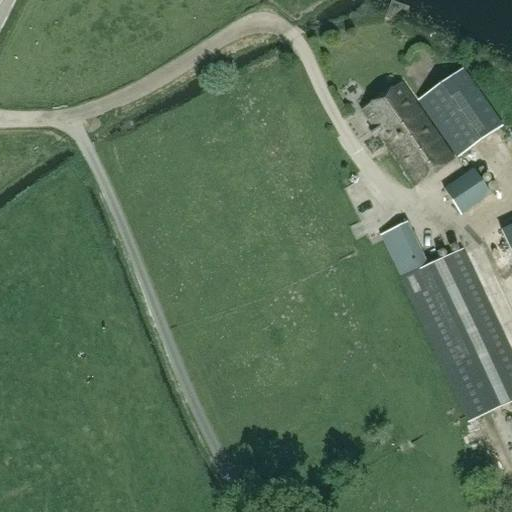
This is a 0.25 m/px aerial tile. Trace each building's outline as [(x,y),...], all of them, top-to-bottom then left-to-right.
[(418,100),(457,158),(501,127),(461,70),(418,100)] [(414,187),(454,160),(401,83),(361,111),(414,187)] [(471,167),(442,189),(460,215),(489,193),(471,167)] [(511,220),(501,226),(511,250),(511,220)] [(381,235),(469,421),(511,402),(511,356),(461,250),(427,266),(406,223),(381,235)]
